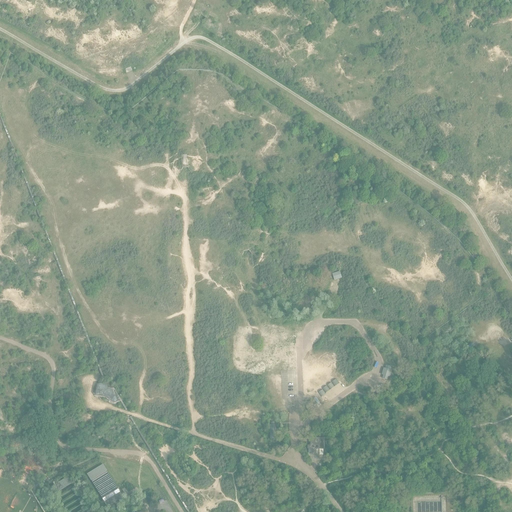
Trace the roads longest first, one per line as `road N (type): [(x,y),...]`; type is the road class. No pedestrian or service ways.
road 1 (track): [(0,29),(111,90),(125,89),(186,40),(205,39),(465,204),(511,280)]
road 2 (track): [(304,468),(293,439),(376,371),(377,357),(355,322),(310,330),(300,343),(296,416)]
road 3 (track): [(181,511),(140,454),(58,442),(50,360),(0,337)]
road 4 (track): [(193,434),(183,198)]
road 5 (track): [(304,468),(98,404)]
